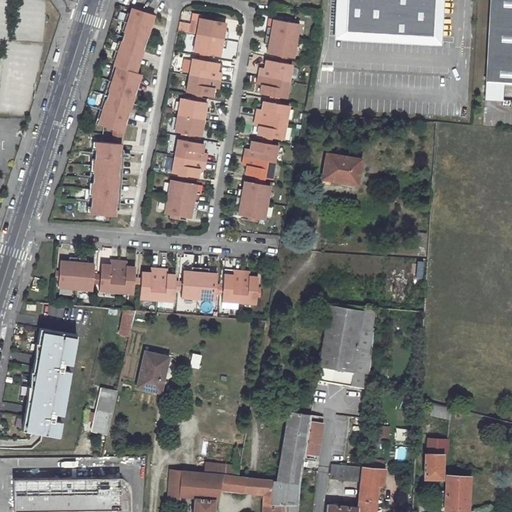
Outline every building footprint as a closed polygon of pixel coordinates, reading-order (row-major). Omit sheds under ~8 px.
[(434,36),(435,0),(347,0),(346,31),(434,36)] [(511,0),(491,0),(487,81),(499,82),(511,82),(511,0)] [(124,131),(125,132),(128,124),(144,74),(139,72),(157,14),(134,7),(133,12),(130,11),(124,30),(127,31),(124,41),(121,40),(118,49),(115,58),(118,59),(98,123),(116,129),(124,131)] [(201,18),(199,35),(229,41),(231,32),(226,31),(227,23),(217,21),(208,19),(201,18)] [(297,41),(300,24),(294,23),(285,22),(274,20),(273,28),(268,27),(266,36),(297,41)] [(186,50),(195,52),(197,35),(188,34),(186,50)] [(229,41),(199,35),(195,52),(201,53),(211,55),(221,57),(223,48),(227,49),(229,41)] [(297,41),(266,36),(265,44),(270,45),(268,53),(278,55),(288,57),(294,58),(297,41)] [(200,59),(193,58),(190,75),(222,81),(223,72),(218,71),(220,63),(210,61),(200,59)] [(277,62),(267,60),(265,68),(261,68),(259,76),(290,81),(293,64),(287,63),(277,62)] [(222,81),(190,75),(187,92),(194,93),(204,95),(214,97),(216,88),(220,89),(222,81)] [(290,81),(259,76),(258,84),(262,85),(261,94),(271,95),(280,97),(287,98),(290,81)] [(499,82),(487,81),(486,96),(498,97),(499,82)] [(182,98),(179,115),(210,120),(211,112),(207,111),(208,103),(202,101),(193,100),(182,98)] [(258,107),(256,117),(287,122),(290,106),(279,104),(270,102),(264,101),(263,108),(258,107)] [(210,120),(179,115),(176,132),(187,134),(196,135),(202,136),(204,128),(208,128),(210,120)] [(287,122),(256,117),(255,125),(260,126),(258,135),(264,136),(273,137),(284,139),(287,122)] [(123,143),(124,131),(116,129),(115,142),(123,143)] [(186,140),(180,139),(177,156),(207,161),(209,153),(204,152),(205,143),(195,142),(186,140)] [(115,142),(98,140),(98,144),(95,144),(94,151),(94,161),(97,161),(96,165),(96,168),(93,168),(92,185),(94,185),(94,189),(94,192),(91,192),(90,209),(92,209),(92,213),(117,215),(123,143),(115,142)] [(262,142),(252,140),(251,149),(246,148),(245,156),(275,162),(278,145),(272,144),(262,142)] [(327,155),(322,179),(339,182),(339,178),(357,181),(361,161),(327,155)] [(207,161),(177,156),(173,172),(180,174),(189,175),(199,177),(201,169),(205,169),(207,161)] [(275,162),(245,156),(243,165),(248,165),(246,174),(256,176),(266,178),(272,179),(275,162)] [(339,178),(339,182),(356,186),(357,181),(339,178)] [(178,180),(172,179),(169,196),(200,201),(201,193),(197,192),(198,184),(188,182),(178,180)] [(237,196),(268,202),(271,185),(265,184),(255,182),(245,180),(243,189),(239,188),(237,196)] [(200,201),(169,196),(166,213),(172,214),(182,216),(192,217),(194,209),(198,210),(200,201)] [(268,202),(237,196),(236,205),(240,206),(239,214),(249,216),(259,218),(265,219),(268,202)] [(166,212),(167,202),(159,201),(158,211),(166,212)] [(77,288),(80,257),(71,256),(71,261),(62,260),(61,270),(60,280),(60,286),(77,288)] [(88,257),(80,257),(77,288),(94,289),(95,283),(95,274),(96,263),(88,262),(88,257)] [(118,291),(120,260),(112,260),(112,264),(103,263),(102,274),(101,283),(101,290),(118,291)] [(129,261),(120,260),(118,291),(135,292),(135,286),(136,277),(137,266),(128,266),(129,261)] [(199,298),(202,267),(193,266),(193,271),(184,270),(183,281),(183,290),(182,296),(199,298)] [(158,299),(161,268),(152,267),(152,272),(143,271),(143,277),(142,287),(141,297),(158,299)] [(210,268),(202,267),(199,298),(216,299),(217,293),(218,283),(219,273),(210,272),(210,268)] [(169,269),(161,268),(158,299),(175,300),(176,290),(177,280),(178,274),(169,273),(169,269)] [(234,274),(225,274),(224,284),(223,293),(223,300),(240,301),(243,270),(234,270),(234,274)] [(251,271),(243,270),(240,301),(257,303),(258,297),(259,287),(259,276),(251,276),(251,271)] [(375,326),(377,309),(363,307),(362,309),(327,304),(316,380),(368,388),(375,326)] [(122,308),(117,333),(128,336),(134,309),(122,308)] [(79,334),(42,327),(39,342),(43,343),(40,357),(37,356),(34,371),(38,372),(35,385),(32,400),(29,399),(23,429),(60,436),(63,420),(55,419),(56,412),(64,414),(72,370),(64,369),(66,362),(74,363),(79,334)] [(142,349),(133,388),(161,393),(169,355),(142,349)] [(99,388),(90,432),(107,435),(116,392),(99,388)] [(431,402),(429,415),(450,420),(452,407),(431,402)] [(272,480),(271,489),(270,504),(279,504),(288,504),(297,504),(298,483),(301,468),(303,454),(309,420),(310,414),(286,410),(275,480),(272,480)] [(309,420),(303,454),(318,456),(323,422),(309,420)] [(389,438),(390,426),(378,425),(376,437),(389,438)] [(423,452),(422,479),(444,480),(444,473),(444,454),(447,455),(450,439),(449,439),(430,437),(428,452),(423,452)] [(204,461),(203,472),(239,476),(240,465),(204,461)] [(330,472),(329,479),(358,482),(358,485),(360,466),(331,464),(330,472)] [(104,466),(75,467),(75,477),(104,477),(104,466)] [(360,466),(358,485),(384,487),(386,468),(360,466)] [(168,469),(166,500),(178,501),(179,497),(192,498),(196,471),(180,470),(168,469)] [(192,498),(190,511),(213,511),(214,501),(217,501),(219,491),(236,492),(239,476),(203,472),(196,471),(192,498)] [(444,480),(442,511),(464,511),(469,511),(472,475),(444,473),(444,480)] [(75,477),(14,478),(15,510),(121,508),(121,476),(104,477),(75,477)] [(239,476),(236,492),(261,495),(271,489),(272,480),(239,476)] [(358,506),(357,511),(375,511),(379,486),(384,487),(358,485),(356,506),(358,506)] [(261,495),(260,511),(278,511),(279,504),(270,504),(271,489),(261,495)] [(325,511),(357,511),(358,506),(356,506),(326,503),(325,511)]
